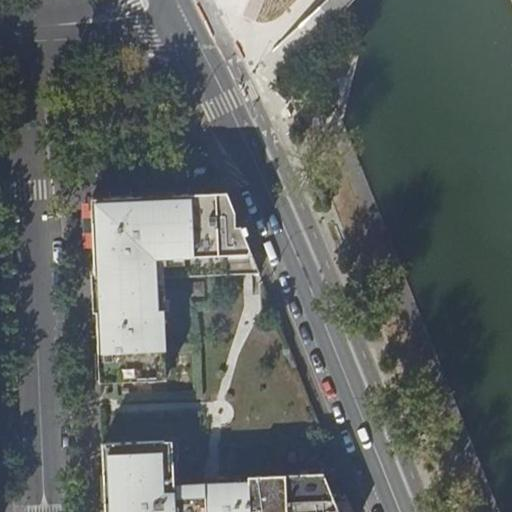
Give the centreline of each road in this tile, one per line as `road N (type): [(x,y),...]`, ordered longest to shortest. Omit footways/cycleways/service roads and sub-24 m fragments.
road 1 (tertiary): [(189,32),(281,225),(400,511)]
road 2 (residential): [(25,167),(39,511)]
road 3 (residential): [(25,167),(18,26)]
road 4 (residential): [(54,27),(189,32)]
